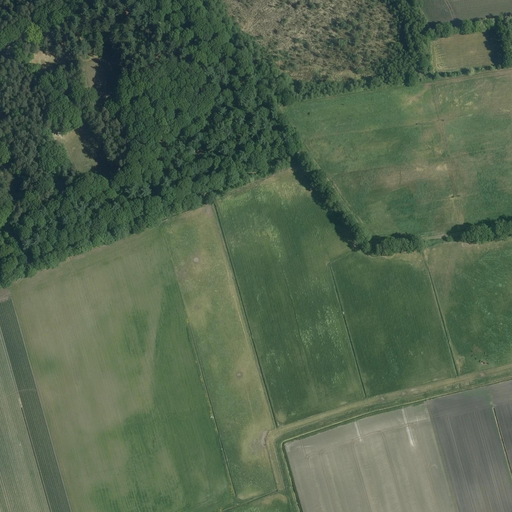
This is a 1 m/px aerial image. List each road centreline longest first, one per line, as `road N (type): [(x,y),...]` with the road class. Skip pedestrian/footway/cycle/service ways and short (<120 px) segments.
road 1 (track): [(511,225),(375,245),(194,6),(177,0)]
road 2 (track): [(0,277),(303,151)]
